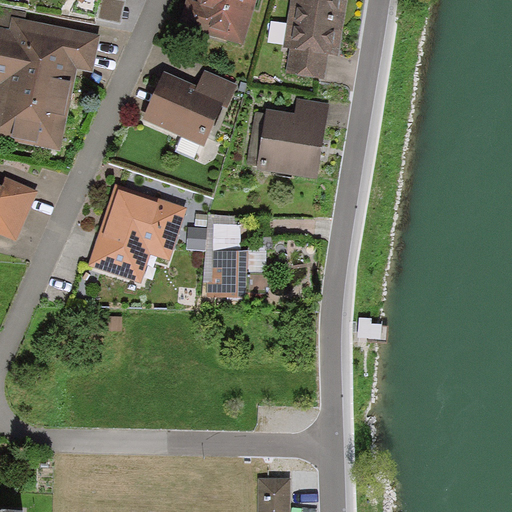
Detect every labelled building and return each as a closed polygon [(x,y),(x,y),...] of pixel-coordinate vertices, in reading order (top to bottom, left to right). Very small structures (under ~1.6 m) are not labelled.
[(126,1),(121,0),(99,0),(96,19),(121,24),(126,1)] [(257,0),(198,0),(198,2),(191,0),(186,0),(179,25),(244,45),(257,0)] [(347,0),(291,0),(284,48),(290,50),(329,55),(339,57),(347,0)] [(0,7),(0,138),(61,151),(77,70),(92,73),(99,36),(52,27),(25,21),(27,13),(0,7)] [(329,55),(290,50),(286,74),(326,80),(329,55)] [(197,86),(195,92),(223,104),(222,107),(227,109),(238,85),(205,70),(197,86)] [(197,86),(164,72),(143,121),(205,148),(222,107),(223,104),(195,92),(197,86)] [(294,114),(267,109),(257,170),(317,180),(322,149),(330,104),(297,98),(294,114)] [(5,177),(1,187),(6,189),(0,201),(0,234),(16,242),(38,192),(5,177)] [(152,197),(151,201),(119,191),(107,225),(103,224),(89,266),(142,284),(151,255),(170,262),(188,209),(152,197)] [(240,251),(241,216),(196,214),(196,228),(188,228),(188,250),(206,250),(205,282),(208,282),(207,301),(251,302),(251,294),(247,294),(248,273),(265,274),(266,245),(250,245),(249,251),(240,251)] [(248,220),(249,239),(269,238),(268,219),(248,220)] [(122,318),(100,317),(100,331),(122,332),(122,318)] [(290,511),(291,479),(260,478),(259,511),(290,511)]
